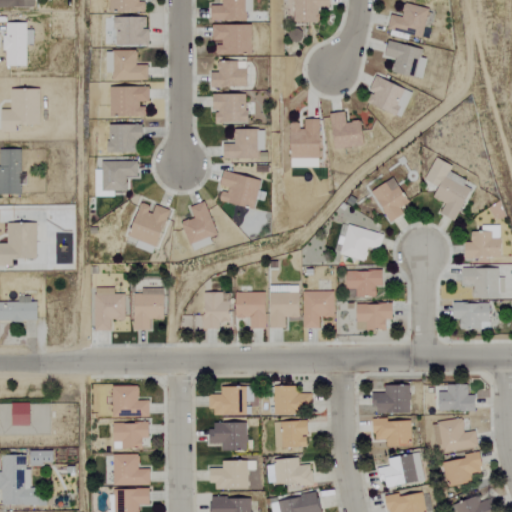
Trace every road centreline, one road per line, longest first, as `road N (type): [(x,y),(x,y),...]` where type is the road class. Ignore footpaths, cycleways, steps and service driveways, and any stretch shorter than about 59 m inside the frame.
road 1 (residential): [(0,367),(511,362)]
road 2 (residential): [(178,166),(178,0)]
road 3 (residential): [(340,365),(339,450),(351,511)]
road 4 (residential): [(176,364),(179,511)]
